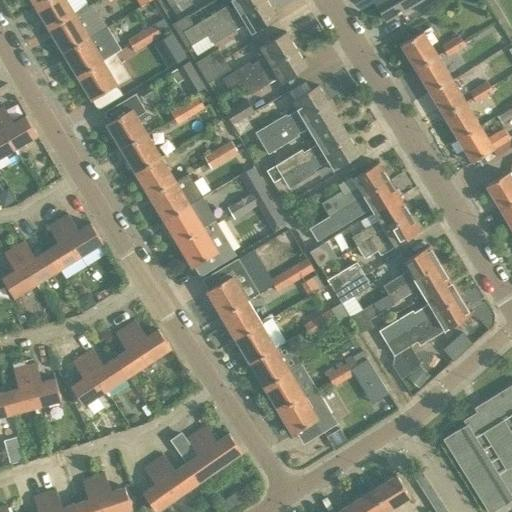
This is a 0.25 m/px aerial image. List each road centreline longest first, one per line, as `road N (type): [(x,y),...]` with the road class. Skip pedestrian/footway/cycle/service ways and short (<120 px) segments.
road 1 (residential): [(511,295),(329,0)]
road 2 (residential): [(295,491),(414,414),(511,332)]
road 3 (residential): [(0,482),(157,426),(220,387)]
road 4 (residential): [(0,345),(85,323),(154,281)]
road 5 (residential): [(295,491),(220,387)]
road 6 (residential): [(154,281),(85,173)]
road 7 (residential): [(220,387),(154,281)]
road 8 (residential): [(85,173),(21,67)]
